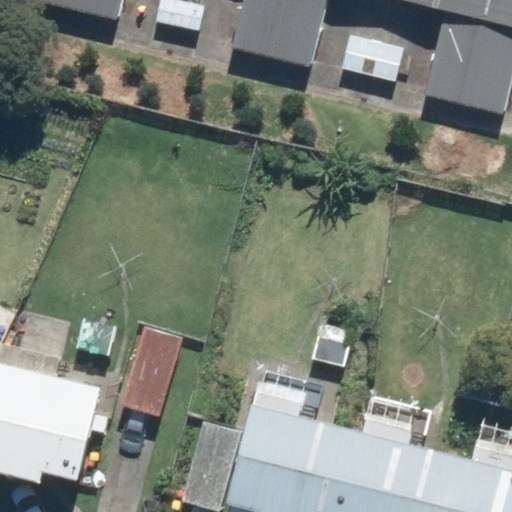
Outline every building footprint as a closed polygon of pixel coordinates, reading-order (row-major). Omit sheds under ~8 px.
[(155,0),(35,0),(34,3),(149,30),(155,0)] [(329,0),(242,0),(231,46),(314,66),(329,0)] [(511,0),(376,0),(511,32),(511,0)] [(511,101),(511,32),(443,17),(425,92),(509,112),(511,101)] [(419,44),(350,27),(339,71),(408,87),(419,44)] [(182,337),(147,327),(127,402),(163,411),(182,337)] [(0,461),(54,475),(57,463),(89,471),(91,462),(111,381),(0,353),(0,461)] [(511,366),(465,355),(456,394),(511,407),(511,366)] [(511,511),(511,456),(270,395),(245,495),(275,503),(272,511),(306,511),(307,511),(311,511),(511,511)] [(244,428),(207,419),(187,497),(224,506),(244,428)]
